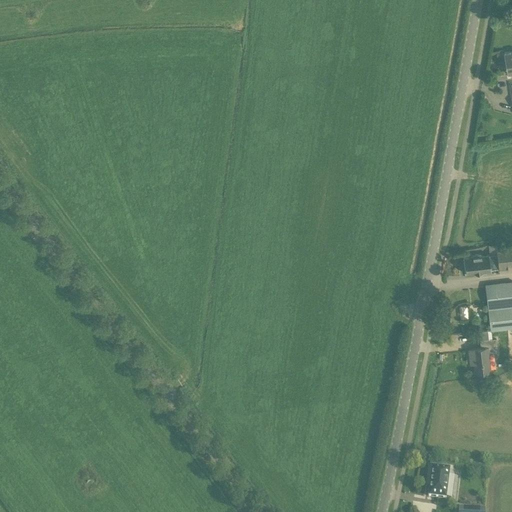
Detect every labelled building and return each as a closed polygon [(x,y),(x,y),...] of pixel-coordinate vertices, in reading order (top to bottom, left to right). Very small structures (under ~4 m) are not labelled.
[(511,246),(496,248),(497,254),(498,270),(511,268),(511,246)] [(489,254),(462,258),(464,274),(490,271),(490,270),(498,269),(497,254),(489,255),(489,254)] [(511,281),(486,285),(491,330),(511,327),(511,281)] [(474,364),(475,372),(491,371),(489,351),(497,350),(496,339),(492,339),(491,331),(479,332),(481,348),(468,349),(469,364),(474,364)] [(432,467),(428,496),(445,498),(449,469),(432,467)]
